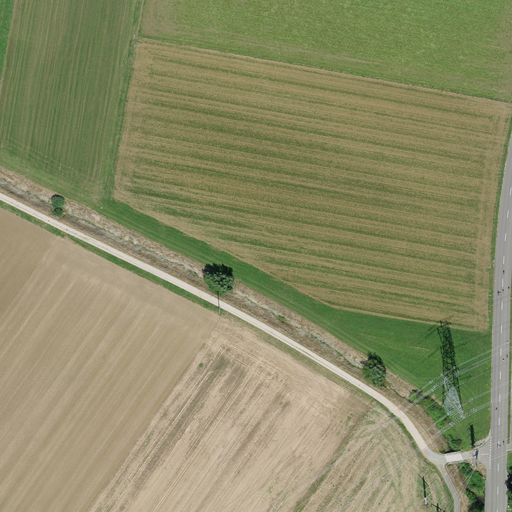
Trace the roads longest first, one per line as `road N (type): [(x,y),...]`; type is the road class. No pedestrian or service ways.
road 1 (track): [(442,460),(427,454),(409,421),(337,368),(0,197)]
road 2 (tertiary): [(492,511),(511,162)]
road 3 (track): [(107,165),(136,0)]
